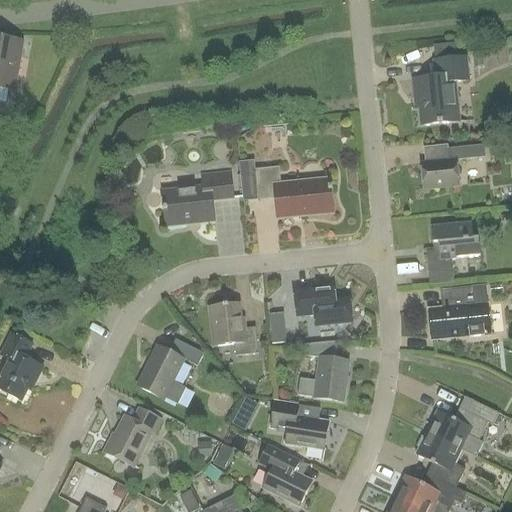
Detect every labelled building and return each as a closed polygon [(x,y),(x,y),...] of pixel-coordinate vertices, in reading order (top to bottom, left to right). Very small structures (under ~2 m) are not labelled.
[(0,90),(15,93),(24,45),(0,40),(0,90)] [(436,78),(413,80),(415,99),(419,99),(422,127),(460,123),(456,83),(469,82),(467,58),(456,59),(455,46),(434,48),(435,61),(434,62),(436,78)] [(457,161),(486,158),(485,146),(449,150),(450,162),(422,164),(425,191),(460,187),(457,161)] [(255,163),(239,164),(243,202),(275,199),(277,220),(334,214),(331,180),(281,185),(279,169),(256,171),(255,163)] [(213,202),(234,199),(231,174),(202,177),(203,188),(162,193),(166,228),(215,223),(213,202)] [(452,260),(481,257),(479,239),(474,240),(472,224),(432,228),(434,252),(427,253),(429,274),(430,286),(454,284),(452,260)] [(428,310),(431,343),(491,337),(486,288),(441,292),(443,309),(428,310)] [(354,325),(353,323),(351,299),(336,301),(335,289),(295,294),(295,295),(280,296),(283,320),(297,319),(297,320),(315,319),(316,329),(354,325)] [(236,357),(259,355),(256,329),(242,330),(239,305),(209,308),(214,348),(235,345),(236,357)] [(286,344),(284,329),(271,331),(273,345),(286,344)] [(0,391),(22,403),(33,382),(36,384),(44,368),(26,359),(33,345),(12,335),(1,356),(8,360),(0,375),(0,391)] [(158,348),(138,388),(164,401),(165,399),(179,406),(187,389),(173,383),(184,360),(198,367),(204,355),(176,340),(170,353),(158,348)] [(300,379),(298,396),(314,399),(344,403),(349,363),(335,361),(338,342),(305,346),(303,357),(319,359),(316,381),(300,379)] [(248,397),(236,423),(252,430),(264,404),(248,397)] [(427,434),(477,458),(484,444),(479,442),(488,424),(493,427),(499,415),(465,398),(453,420),(438,412),(427,434)] [(320,410),(300,407),(276,403),(274,402),(270,431),(277,432),(277,435),(285,436),(284,447),(325,452),(330,423),(319,421),(320,410)] [(155,435),(161,422),(141,411),(135,423),(126,419),(118,436),(114,435),(105,453),(129,465),(135,453),(139,456),(142,455),(146,445),(145,443),(151,433),(155,435)] [(476,458),(477,458),(427,434),(416,456),(433,464),(428,475),(434,478),(456,489),(466,470),(455,465),(461,451),(476,458)] [(200,458),(212,458),(212,444),(199,444),(200,458)] [(223,446),(214,467),(224,472),(234,451),(223,446)] [(300,508),(313,482),(303,478),(309,467),(268,446),(259,464),(272,471),(263,489),(300,508)] [(456,489),(434,478),(429,488),(406,477),(395,499),(422,511),(450,511),(456,502),(462,505),(467,494),(456,489)] [(242,511),(234,497),(203,511),(242,511)] [(105,511),(107,509),(87,499),(80,511),(105,511)] [(422,511),(395,499),(388,511),(422,511)]
